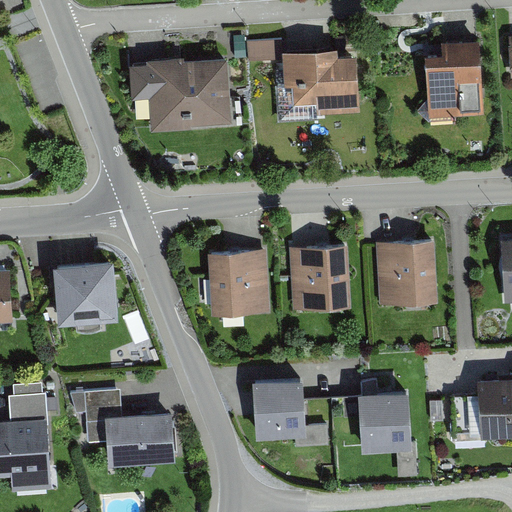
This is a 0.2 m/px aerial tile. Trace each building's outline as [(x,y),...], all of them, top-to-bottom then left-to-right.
[(444,51),(426,52),(430,115),(485,111),(480,36),(443,38),(444,51)] [(339,44),(283,46),(285,84),(294,84),(295,102),(317,101),(318,111),(361,109),(358,51),(339,52),(339,44)] [(228,53),(147,58),(151,128),(232,123),(228,53)] [(511,234),(501,235),(505,301),(511,300),(511,234)] [(436,236),(377,240),(378,244),(381,302),(439,299),(436,236)] [(348,239),(290,243),(294,306),(352,302),(348,239)] [(267,246),(209,250),(213,312),(271,309),(267,246)] [(115,257),(54,261),(57,298),(59,321),(119,317),(115,257)] [(6,263),(0,263),(0,319),(11,319),(6,263)] [(511,373),(478,376),(482,434),(511,432),(511,373)] [(304,374),(253,377),(257,435),(296,432),(307,432),(307,423),(304,374)] [(123,411),(121,387),(75,390),(70,390),(77,411),(87,410),(89,440),(107,439),(109,462),(176,458),(173,408),(123,411)] [(410,388),(359,390),(362,447),(397,446),(412,445),(412,439),(410,388)] [(10,422),(0,422),(0,477),(12,476),(13,486),(55,483),(48,392),(8,395),(10,422)] [(307,423),(307,432),(296,432),(297,444),(329,443),(328,422),(307,423)] [(412,445),(397,446),(399,475),(419,474),(417,439),(412,439),(412,445)]
